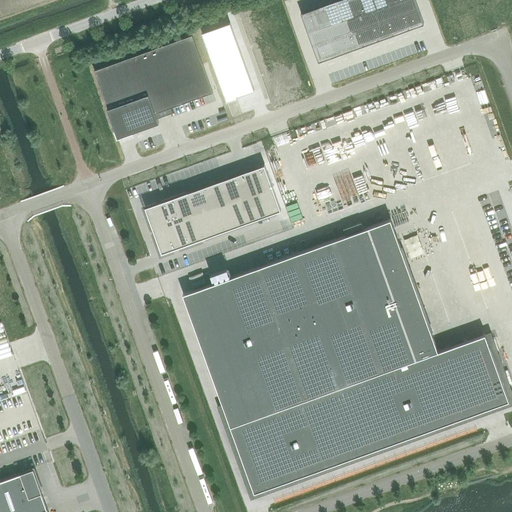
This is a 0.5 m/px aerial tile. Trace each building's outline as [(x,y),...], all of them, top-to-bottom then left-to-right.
[(417,0),(336,0),(301,13),(320,62),(426,23),(417,0)] [(230,22),(201,32),(226,100),(254,90),(230,22)] [(192,35),(94,70),(108,108),(107,108),(117,137),(159,122),(156,113),(213,92),(192,35)] [(261,166),(247,171),(255,193),(256,193),(269,188),(261,166)] [(247,171),(233,176),(241,198),(246,196),(255,193),(247,171)] [(233,176),(218,182),(226,204),(236,200),(241,198),(233,176)] [(218,182),(204,187),(212,209),(216,207),(226,204),(218,182)] [(204,187),(190,192),(198,214),(207,211),(212,209),(204,187)] [(269,188),(256,193),(264,215),(277,210),(269,188)] [(190,192),(176,197),(184,219),(197,215),(198,214),(190,192)] [(255,193),(246,196),(254,218),(264,215),(256,193),(255,193)] [(241,198),(236,200),(244,222),(254,218),(246,196),(241,198)] [(176,197),(162,202),(170,224),(183,220),(184,219),(176,197)] [(236,200),(226,204),(234,226),(244,222),(236,200)] [(162,202),(148,207),(156,229),(169,225),(170,224),(162,202)] [(226,204),(216,207),(225,230),(234,227),(234,226),(226,204)] [(212,209),(207,211),(215,234),(225,230),(216,207),(212,209)] [(198,214),(197,215),(205,238),(215,234),(207,211),(198,214)] [(184,219),(183,220),(191,243),(205,238),(197,215),(184,219)] [(170,224),(169,225),(178,249),(192,244),(191,243),(183,220),(170,224)] [(390,222),(185,298),(254,491),(506,399),(483,334),(437,350),(390,222)] [(169,225),(156,229),(165,253),(178,249),(169,225)] [(212,278),(229,272),(227,267),(210,273),(212,278)] [(20,472),(0,479),(0,511),(48,511),(41,492),(42,492),(33,467),(20,472)]
